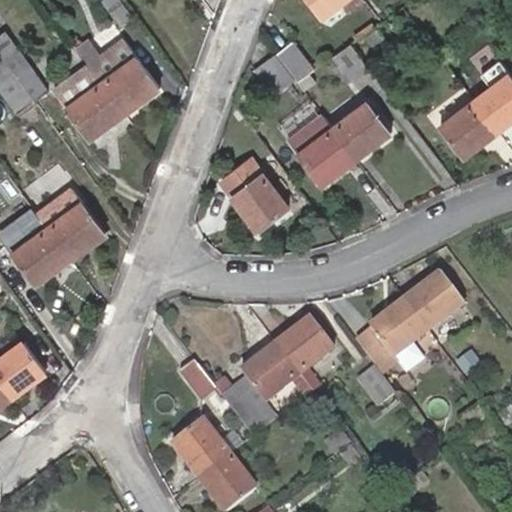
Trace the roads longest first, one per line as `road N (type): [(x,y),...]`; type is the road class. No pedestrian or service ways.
road 1 (residential): [(157,246),(246,272),(342,269),(511,198)]
road 2 (residential): [(246,0),(157,246)]
road 3 (residential): [(157,246),(95,400)]
road 4 (residential): [(95,400),(157,511)]
road 5 (residential): [(95,400),(0,474)]
